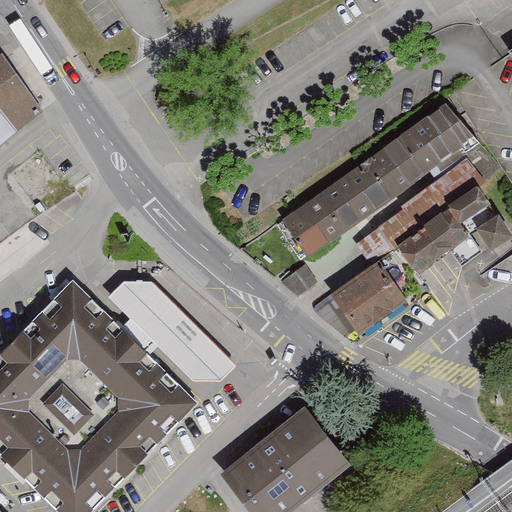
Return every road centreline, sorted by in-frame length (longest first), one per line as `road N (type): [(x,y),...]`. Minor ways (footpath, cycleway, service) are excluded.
road 1 (secondary): [(133,181),(197,250),(313,349)]
road 2 (residential): [(152,511),(313,349)]
road 3 (secondary): [(13,2),(133,181)]
road 4 (residential): [(133,181),(0,305)]
road 5 (unclassified): [(411,403),(459,341),(511,305)]
